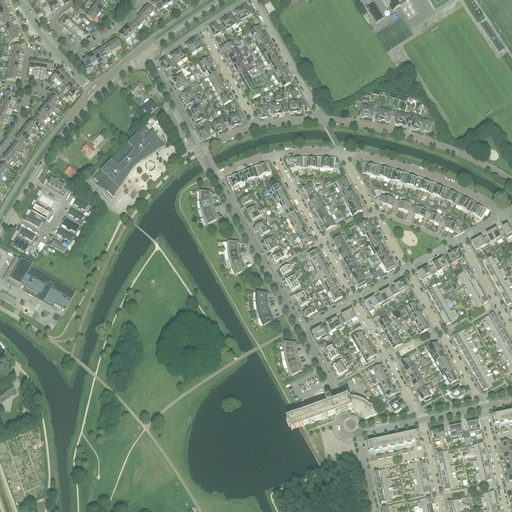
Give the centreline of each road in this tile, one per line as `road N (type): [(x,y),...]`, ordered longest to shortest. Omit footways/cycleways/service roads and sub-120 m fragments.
road 1 (residential): [(511,182),(431,142),(322,118)]
road 2 (residential): [(504,214),(422,171),(340,152)]
road 3 (residential): [(300,329),(216,178)]
road 4 (residential): [(353,299),(272,154)]
road 5 (tertiary): [(0,231),(51,149),(95,98)]
road 6 (residential): [(483,406),(406,270)]
road 7 (residential): [(422,420),(353,299)]
road 8 (residential): [(322,118),(253,0)]
road 9 (residential): [(359,433),(300,329)]
